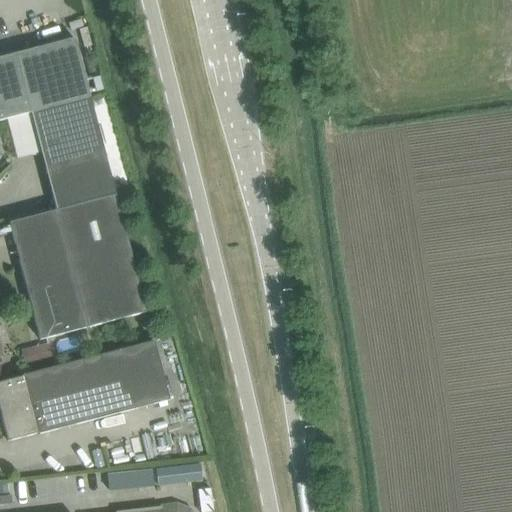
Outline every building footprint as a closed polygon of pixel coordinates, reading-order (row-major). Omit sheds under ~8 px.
[(0,121),(30,113),(89,98),(74,39),(0,57),(0,121)] [(89,98),(30,113),(46,173),(56,211),(115,195),(105,157),(89,98)] [(8,223),(39,340),(146,312),(115,195),(56,211),(8,223)] [(0,382),(0,414),(1,417),(7,442),(37,434),(38,435),(168,401),(152,342),(23,375),(22,375),(22,377),(0,382)] [(140,484),(145,501),(192,487),(187,470),(140,484)]
